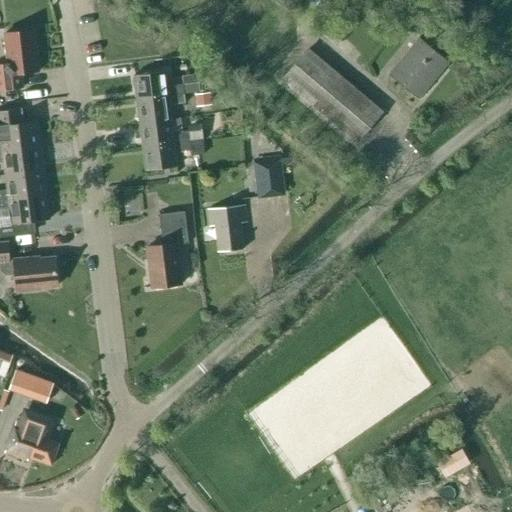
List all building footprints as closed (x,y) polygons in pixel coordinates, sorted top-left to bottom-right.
[(319,33),(336,47),(345,36),(329,22),(319,33)] [(0,65),(0,90),(23,87),(21,73),(39,71),(34,30),(4,34),(8,64),(0,65)] [(392,75),(418,96),(446,62),(420,41),(392,75)] [(308,49),(282,80),(356,143),(382,112),(308,49)] [(171,66),(182,64),(181,57),(170,58),(171,66)] [(134,76),(137,99),(184,94),(183,84),(167,86),(165,72),(134,76)] [(185,103),(184,94),(137,99),(140,123),(171,119),(170,105),(185,103)] [(196,107),(210,105),(209,94),(195,95),(196,107)] [(0,151),(40,146),(37,122),(23,124),(21,109),(0,111),(0,151)] [(140,123),(143,147),(190,140),(189,131),(173,133),(171,119),(140,123)] [(202,139),(203,139),(202,124),(188,126),(189,131),(190,140),(202,139)] [(202,139),(190,140),(191,150),(191,155),(204,154),(202,139)] [(175,152),(191,150),(190,140),(143,147),(146,171),(177,167),(175,152)] [(43,170),(40,146),(0,151),(0,161),(3,161),(5,176),(43,170)] [(266,197),(283,194),(279,162),(256,165),(258,181),(264,180),(266,197)] [(0,191),(0,200),(47,195),(43,170),(5,176),(7,190),(0,191)] [(142,190),(126,193),(128,208),(144,206),(142,190)] [(0,200),(0,238),(35,233),(34,221),(50,219),(47,195),(0,200)] [(215,226),(218,252),(243,249),(240,223),(247,222),(245,205),(208,209),(210,227),(215,226)] [(162,246),(147,248),(152,288),(181,284),(176,245),(188,244),(184,212),(159,215),(162,246)] [(12,261),(9,261),(7,241),(0,241),(0,271),(5,276),(15,275),(16,292),(42,289),(42,287),(57,286),(55,258),(39,259),(38,256),(12,259),(12,261)] [(9,365),(13,356),(0,350),(0,361),(2,362),(9,365)] [(0,376),(3,378),(9,365),(2,362),(0,367),(0,376)] [(46,404),(53,385),(38,379),(31,398),(46,404)] [(16,421),(4,453),(27,461),(28,458),(51,465),(58,443),(46,439),(48,433),(52,421),(25,412),(21,423),(16,421)] [(445,478),(462,468),(454,454),(437,464),(445,478)]
